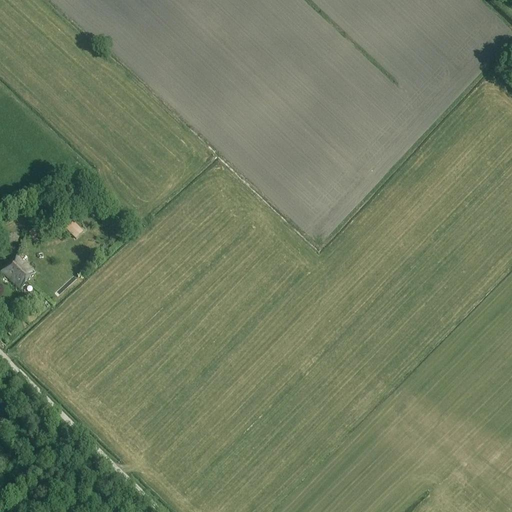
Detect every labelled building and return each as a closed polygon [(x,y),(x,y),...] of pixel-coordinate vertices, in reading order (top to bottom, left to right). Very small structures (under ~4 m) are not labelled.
[(90,184),(86,178),(76,183),(80,190),(90,184)] [(76,240),(83,232),(72,221),(64,229),(76,240)] [(49,230),(41,222),(27,236),(33,241),(37,237),(40,239),(49,230)] [(8,265),(27,283),(35,274),(16,257),(8,265)] [(19,291),(27,283),(8,265),(1,274),(19,291)]
